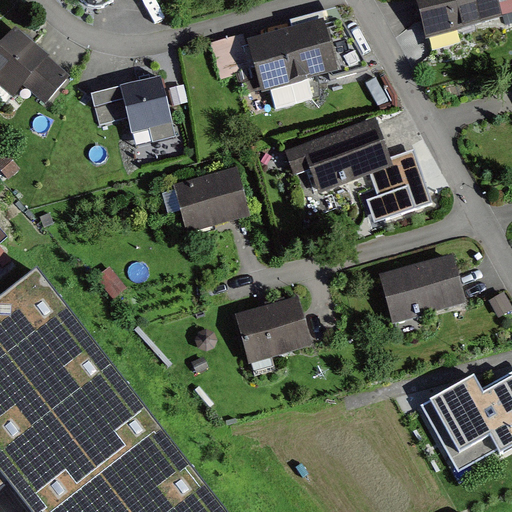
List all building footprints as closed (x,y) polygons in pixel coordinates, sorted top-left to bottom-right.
[(503,0),(419,0),(430,38),(508,17),(503,0)] [(330,23),(256,44),(269,93),(344,72),(330,23)] [(78,78),(20,28),(0,50),(0,91),(15,104),(26,91),(50,111),(78,78)] [(165,78),(124,88),(135,138),(157,133),(158,139),(179,135),(165,78)] [(381,120),(289,152),(298,177),(314,171),(322,194),(398,168),(381,120)] [(242,171),(179,187),(192,236),(255,220),(242,171)] [(459,257),(386,277),(399,326),(472,306),(459,257)] [(59,262),(0,306),(0,398),(86,511),(136,511),(208,458),(59,262)] [(304,300),(238,316),(251,367),(316,350),(304,300)] [(511,441),(511,385),(456,400),(470,452),(511,441)] [(23,511),(0,483),(0,511),(23,511)]
